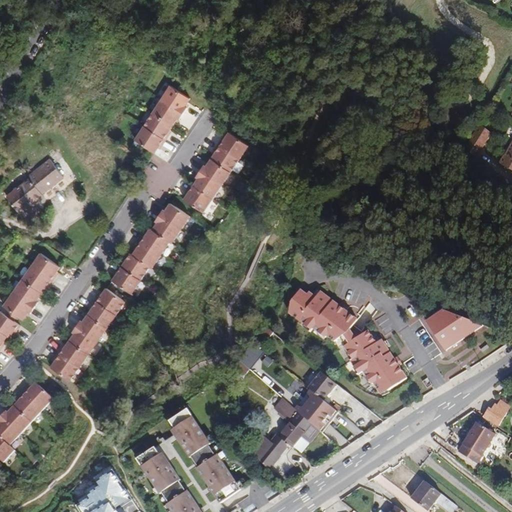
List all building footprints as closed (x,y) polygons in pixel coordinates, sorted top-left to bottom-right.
[(186,104),(190,99),(170,86),(161,100),(183,114),(187,108),(185,107),(186,104)] [(179,120),(183,114),(161,100),(152,113),(172,126),(175,121),(177,118),(179,120)] [(169,131),(172,126),(152,113),(144,127),(166,141),(169,135),(167,133),(169,131)] [(476,157),(487,140),(491,133),(490,132),(480,124),(475,132),(465,158),(476,157)] [(162,147),(166,141),(144,127),(135,140),(155,153),(158,148),(160,145),(162,147)] [(248,146),(229,133),(226,138),(224,140),(222,139),(218,145),(240,159),(248,146)] [(511,143),(501,164),(511,170),(511,143)] [(240,159),(218,145),(214,150),(216,152),(215,154),(211,160),(231,173),(240,159)] [(37,203),(45,197),(42,194),(64,177),(50,160),(28,176),(30,178),(6,197),(19,212),(27,206),(35,201),(37,203)] [(222,186),(231,173),(211,160),(208,164),(206,167),(204,165),(200,171),(222,186)] [(213,199),(222,186),(200,171),(196,177),(198,178),(197,181),(193,186),(213,199)] [(204,212),(213,199),(193,186),(191,184),(187,190),(189,192),(188,194),(184,199),(204,212)] [(29,209),(37,203),(35,201),(27,206),(29,209)] [(181,230),(190,216),(178,208),(171,203),(167,209),(166,211),(163,209),(160,215),(181,230)] [(172,243),(181,230),(160,215),(156,221),(158,223),(156,225),(153,230),(170,242),(172,243)] [(161,255),(170,242),(153,230),(151,229),(147,234),(146,236),(143,235),(139,240),(161,255)] [(152,268),(161,255),(139,240),(136,246),(138,248),(136,250),(133,255),(150,267),(152,268)] [(57,272),(60,267),(41,253),(31,267),(53,282),(57,276),(55,274),(57,272)] [(141,280),(150,267),(133,255),(129,253),(125,258),(127,259),(125,262),(122,267),(141,280)] [(120,266),(119,266),(115,271),(117,273),(116,275),(112,280),(132,293),(141,280),(122,267),(120,266)] [(53,282),(31,267),(22,280),(42,293),(45,288),(47,286),(49,287),(53,282)] [(38,298),(42,293),(22,280),(13,293),(35,308),(38,302),(36,301),(38,298)] [(107,289),(107,288),(103,293),(101,296),(99,294),(95,300),(117,315),(126,302),(107,289)] [(320,331),(334,342),(345,335),(350,343),(345,346),(349,352),(350,351),(355,358),(351,360),(355,367),(357,366),(361,372),(363,371),(367,377),(369,376),(381,393),(387,389),(388,391),(407,378),(382,340),(376,343),(368,330),(356,339),(350,329),(358,320),(321,292),(316,298),(309,292),(307,295),(301,290),(291,302),(295,305),(289,313),(305,325),(307,323),(319,333),(320,331)] [(27,315),(28,312),(30,313),(35,308),(13,293),(4,306),(11,311),(7,316),(14,321),(18,316),(23,320),(27,315)] [(117,315),(95,300),(91,306),(93,307),(92,309),(88,315),(107,328),(117,315)] [(17,332),(21,326),(16,322),(14,321),(7,316),(0,311),(0,331),(7,336),(10,338),(13,332),(15,330),(17,332)] [(98,341),(107,328),(88,315),(84,320),(83,322),(81,320),(77,326),(98,341)] [(445,350),(483,335),(444,319),(426,321),(445,350)] [(89,354),(98,341),(77,326),(73,332),(75,333),(73,336),(70,341),(89,354)] [(260,349),(273,333),(267,328),(262,334),(254,344),(260,349)] [(80,367),(89,354),(70,341),(66,346),(64,348),(62,347),(58,352),(80,367)] [(70,390),(80,367),(58,352),(54,358),(56,360),(55,362),(51,367),(70,390)] [(250,370),(240,360),(236,365),(246,374),(250,370)] [(323,400),(336,384),(322,373),(309,389),(310,390),(318,395),(323,400)] [(43,411),(54,399),(37,383),(33,387),(30,390),(29,388),(24,393),(43,411)] [(318,430),(322,433),(339,412),(338,412),(333,408),(323,400),(318,395),(310,390),(295,409),(318,430)] [(32,422),(43,411),(24,393),(19,398),(21,400),(19,402),(15,407),(32,422)] [(295,409),(283,398),(274,409),(279,413),(278,414),(284,419),(283,420),(289,425),(279,437),(289,446),(292,448),(302,435),(310,441),(318,430),(295,409)] [(498,406),(508,412),(511,407),(501,400),(498,406)] [(490,408),(484,416),(499,426),(508,412),(498,406),(495,404),(492,409),(490,408)] [(32,422),(15,407),(11,411),(9,413),(7,411),(2,417),(21,434),(32,422)] [(198,469),(221,503),(239,491),(224,468),(226,467),(218,455),(216,456),(209,446),(211,444),(188,410),(171,421),(181,438),(178,440),(190,458),(192,457),(199,468),(198,469)] [(21,434),(2,417),(0,418),(0,436),(10,446),(21,434)] [(495,434),(477,422),(472,430),(468,437),(459,452),(477,463),(487,448),(491,448),(492,445),(490,442),(495,434)] [(267,446),(270,441),(262,434),(250,448),(257,457),(267,446)] [(280,457),(289,446),(279,437),(276,435),(270,441),(267,446),(280,457)] [(10,446),(0,436),(0,458),(4,462),(15,451),(10,446)] [(269,470),(280,457),(267,446),(257,457),(269,470)] [(202,511),(189,491),(187,492),(180,481),(181,480),(169,462),(166,464),(155,448),(138,459),(146,471),(147,470),(155,481),(153,482),(161,494),(163,493),(170,503),(168,505),(172,511),(202,511)] [(426,481),(412,499),(428,511),(436,501),(442,494),(426,481)] [(452,511),(457,506),(442,494),(436,501),(450,511),(452,511)]
